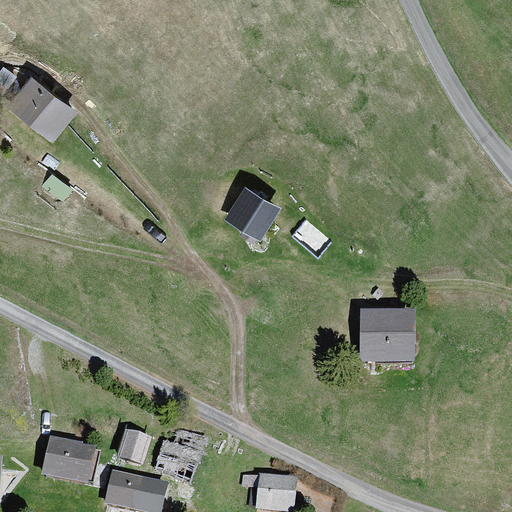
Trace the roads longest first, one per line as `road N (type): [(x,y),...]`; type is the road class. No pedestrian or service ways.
road 1 (track): [(240,433),(232,401),(236,322),(210,286),(183,268),(0,222)]
road 2 (track): [(210,286),(24,144)]
road 3 (track): [(511,292),(351,281)]
